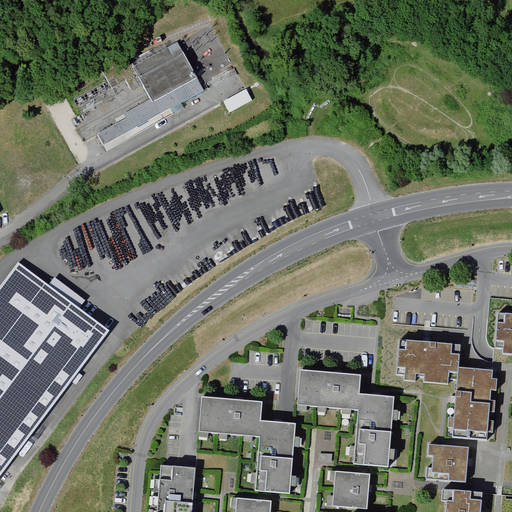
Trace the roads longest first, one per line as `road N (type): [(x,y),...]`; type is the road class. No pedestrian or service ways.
road 1 (secondary): [(373,217),(236,278),(183,317),(98,410),(38,511)]
road 2 (residential): [(135,511),(140,447),(165,401),(233,342),(391,275)]
road 3 (unknown): [(86,369),(156,276),(275,197),(305,150)]
road 4 (secondary): [(511,196),(373,217)]
road 5 (residential): [(391,275),(511,251)]
